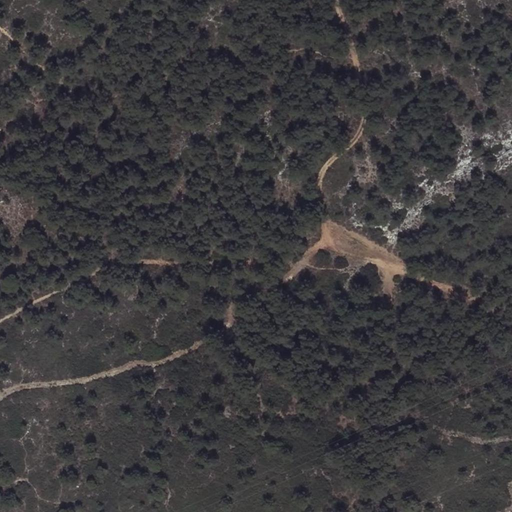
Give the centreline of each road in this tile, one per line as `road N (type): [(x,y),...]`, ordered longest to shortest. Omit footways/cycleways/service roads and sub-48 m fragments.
road 1 (track): [(343,0),(370,123),(332,159),(320,204),(357,244),(511,324)]
road 2 (track): [(0,400),(201,344),(263,299),(338,224)]
